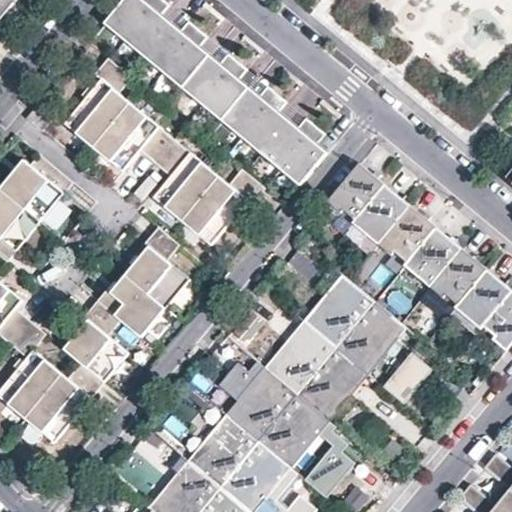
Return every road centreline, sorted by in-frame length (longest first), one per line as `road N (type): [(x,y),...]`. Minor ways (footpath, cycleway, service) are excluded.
road 1 (residential): [(44,511),(376,112)]
road 2 (residential): [(0,103),(120,209),(57,288)]
road 3 (residential): [(376,112),(239,0)]
road 4 (residential): [(511,226),(376,112)]
road 5 (residential): [(418,511),(511,401)]
road 6 (residential): [(86,0),(0,103)]
